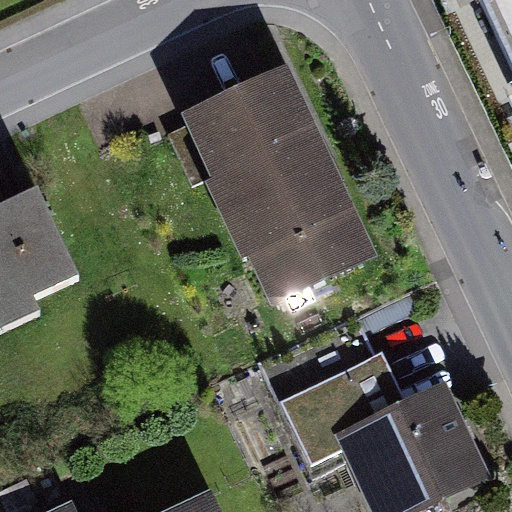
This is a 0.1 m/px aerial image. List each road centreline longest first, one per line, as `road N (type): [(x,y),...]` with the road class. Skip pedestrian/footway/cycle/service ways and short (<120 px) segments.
road 1 (residential): [(511,303),(369,0)]
road 2 (residential): [(0,90),(193,0)]
